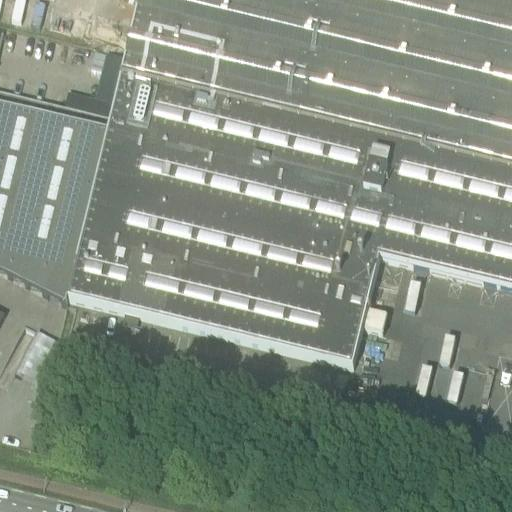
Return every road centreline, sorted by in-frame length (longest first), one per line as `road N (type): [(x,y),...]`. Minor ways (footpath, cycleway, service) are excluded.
road 1 (unknown): [(373,403),(36,315)]
road 2 (unknown): [(511,310),(444,292),(413,307),(373,403)]
road 3 (unknown): [(511,440),(373,403)]
